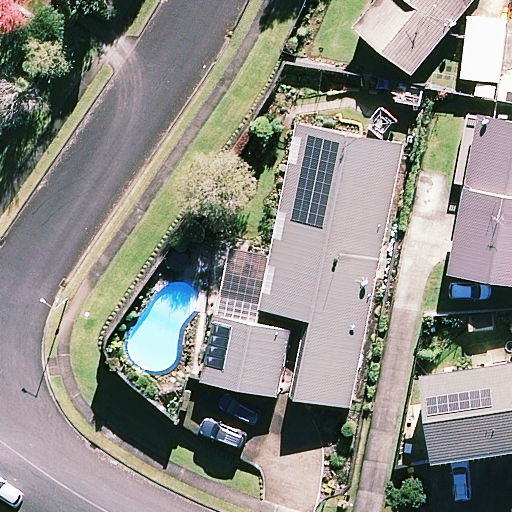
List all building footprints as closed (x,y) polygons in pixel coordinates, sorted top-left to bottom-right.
[(475,0),(381,0),(360,26),(416,73),(475,0)] [(508,21),(472,17),(466,77),(502,81),(508,21)] [(511,119),(484,115),(458,272),(511,280),(511,119)] [(407,147),(303,126),(277,253),(234,245),(223,299),(313,318),(297,395),(354,407),(407,147)] [(295,329),(220,314),(207,380),(282,395),(295,329)] [(511,448),(511,361),(429,373),(441,459),(511,448)]
